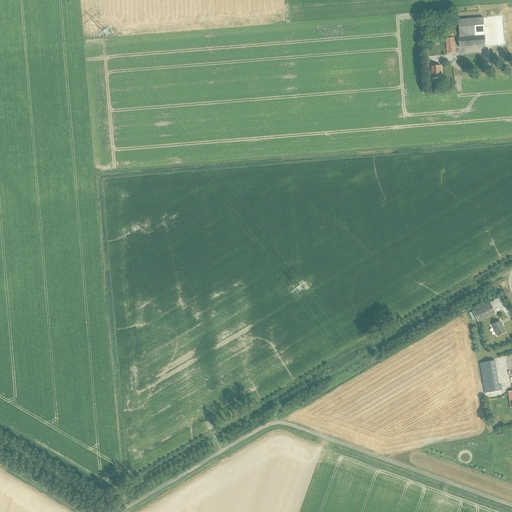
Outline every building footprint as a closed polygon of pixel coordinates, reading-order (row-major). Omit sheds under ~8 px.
[(458,20),(459,37),(458,38),(459,47),(485,45),(485,35),(483,18),(458,20)] [(446,39),(447,48),(447,53),(456,53),(454,38),(446,39)] [(432,75),(432,79),(442,78),(441,66),(432,66),(432,72),(428,72),(428,76),(432,75)] [(491,302),(473,311),(478,322),(496,313),(491,302)] [(493,325),(498,336),(506,332),(500,321),(493,325)] [(480,363),(485,393),(501,390),(501,385),(499,385),(495,361),(480,363)]
